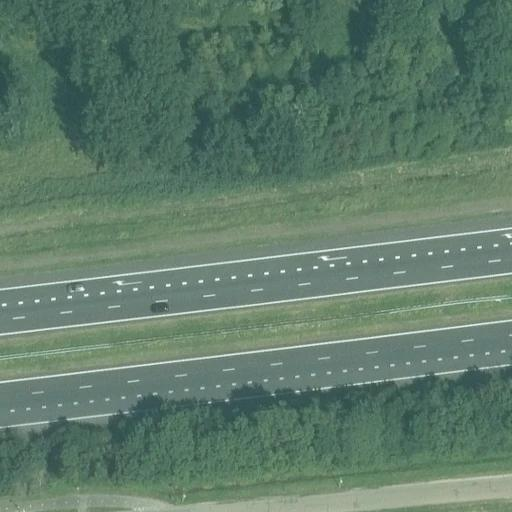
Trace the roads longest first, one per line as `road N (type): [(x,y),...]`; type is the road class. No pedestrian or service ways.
road 1 (motorway): [(511,259),(0,323)]
road 2 (motorway): [(0,400),(511,338)]
road 3 (unclassified): [(283,511),(511,491)]
